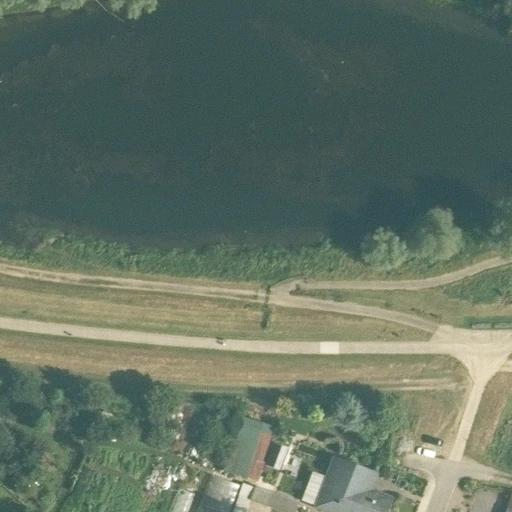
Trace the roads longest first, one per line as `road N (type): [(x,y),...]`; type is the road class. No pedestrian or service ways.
road 1 (track): [(0,368),(92,383),(357,394),(458,386),(489,368),(511,371)]
road 2 (track): [(117,282),(273,297)]
